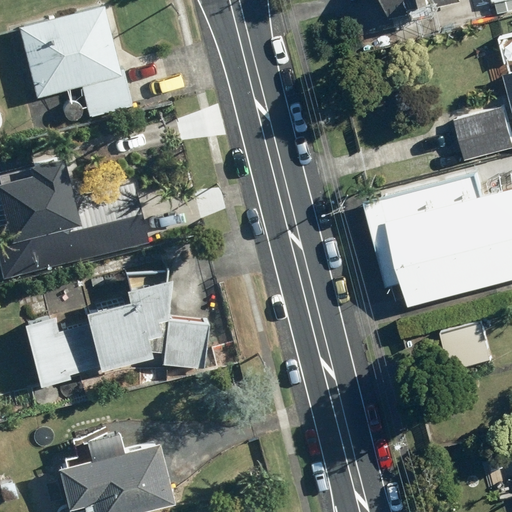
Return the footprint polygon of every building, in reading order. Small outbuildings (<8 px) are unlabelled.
[(393,0),(398,15),(455,0),(393,0)] [(106,1),(21,22),(38,93),(124,72),(106,1)] [(126,73),(84,84),(91,113),(134,102),(126,73)] [(58,96),(53,92),(47,93),(44,98),(45,104),(50,107),(56,106),(59,101),(58,96)] [(508,103),(459,117),(470,156),(511,144),(511,115),(508,103)] [(63,111),(40,114),(43,130),(65,127),(63,111)] [(0,222),(0,258),(4,273),(158,233),(137,154),(70,171),(63,144),(28,153),(30,162),(0,169),(0,180),(10,220),(0,222)] [(417,301),(511,276),(511,186),(488,193),(482,171),(373,199),(394,282),(411,278),(417,301)] [(27,320),(42,382),(72,374),(71,368),(102,361),(103,364),(155,351),(150,331),(164,328),(160,314),(166,312),(174,271),(129,283),(133,296),(89,307),(92,320),(60,328),(56,312),(27,320)] [(170,316),(165,360),(206,366),(211,321),(170,316)] [(487,318),(445,329),(455,367),(496,357),(487,318)] [(162,438),(62,463),(72,504),(86,501),(88,508),(97,507),(98,511),(125,511),(177,499),(162,438)] [(2,482),(7,499),(20,495),(15,478),(2,482)]
